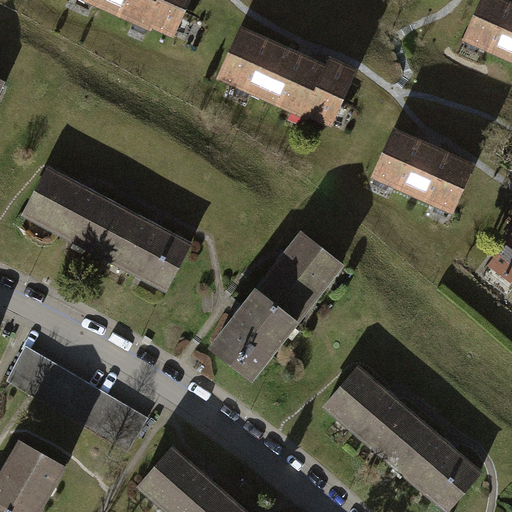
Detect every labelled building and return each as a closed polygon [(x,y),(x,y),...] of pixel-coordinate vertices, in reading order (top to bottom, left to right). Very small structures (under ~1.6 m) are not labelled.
[(87,0),(148,27),(149,23),(171,33),(186,0),(87,0)] [(511,8),(494,0),(482,0),(465,38),(511,58),(511,8)] [(325,70),(239,31),(218,75),(305,115),(307,112),(330,123),(354,71),(330,60),(325,70)] [(392,132),(373,175),(451,210),(471,166),(392,132)] [(105,229),(116,209),(91,195),(92,193),(78,185),(76,187),(45,171),(24,211),(101,253),(112,232),(105,229)] [(112,232),(101,253),(166,287),(188,247),(157,231),(158,228),(144,221),(143,223),(116,209),(105,229),(112,232)] [(278,266),(257,294),(293,322),(339,264),(302,235),(287,254),(286,253),(276,265),(278,266)] [(511,236),(484,274),(505,292),(510,284),(511,285),(511,236)] [(249,379),(293,322),(257,294),(245,309),(242,307),(234,318),(236,319),(212,350),(249,379)] [(26,354),(9,382),(123,448),(139,420),(26,354)] [(402,439),(417,422),(393,402),(396,400),(384,390),(382,391),(356,369),(326,405),(392,461),(407,444),(402,439)] [(407,444),(392,461),(449,508),(477,473),(451,451),(453,448),(441,439),(439,441),(417,422),(402,439),(407,444)] [(34,511),(61,464),(22,442),(5,472),(0,469),(0,511),(34,511)] [(221,511),(230,502),(208,483),(211,480),(198,469),(196,471),(170,449),(139,485),(169,511),(221,511)] [(242,511),(230,502),(221,511),(242,511)]
